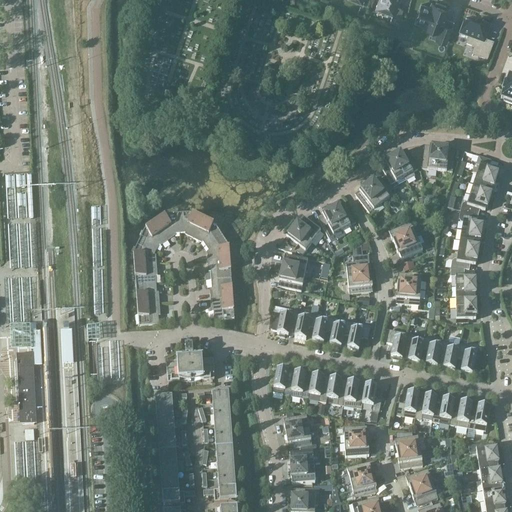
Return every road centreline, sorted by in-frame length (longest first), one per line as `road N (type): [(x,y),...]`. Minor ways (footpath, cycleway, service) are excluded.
road 1 (residential): [(496,395),(482,301),(488,238),(509,161)]
road 2 (residential): [(261,347),(267,238),(340,190)]
road 3 (residential): [(371,370),(385,304),(382,264),(340,190)]
road 4 (residential): [(274,511),(261,347)]
road 5 (residential): [(401,511),(382,445),(394,375)]
road 6 (residential): [(340,190),(396,143),(452,143)]
